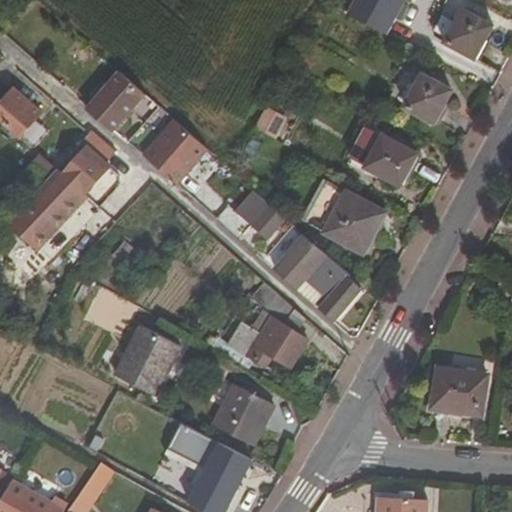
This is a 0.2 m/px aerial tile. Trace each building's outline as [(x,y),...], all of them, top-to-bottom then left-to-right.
[(463,10),(445,43),(475,60),(494,27),(463,10)] [(85,110),(113,134),(115,132),(147,96),(119,72),(85,110)] [(434,126),(454,91),(423,74),(404,109),(434,126)] [(0,120),(20,138),(42,114),(15,90),(0,106),(0,120)] [(254,129),(272,139),(282,120),(264,110),(254,129)] [(209,151),(175,121),(144,157),(178,187),(209,151)] [(370,170),(401,187),(419,155),(384,136),(367,128),(358,144),(375,153),(366,168),(370,170)] [(7,230),(37,256),(88,197),(86,196),(111,168),(88,149),(65,176),(59,171),(7,230)] [(33,196),(57,170),(41,155),(17,182),(33,196)] [(365,255),(387,215),(328,182),(306,222),(365,255)] [(254,192),(236,213),(251,226),(252,225),(269,205),(254,192)] [(252,225),(268,239),(286,219),(270,205),(269,205),(252,225)] [(365,288),(306,236),(275,272),(334,324),(365,288)] [(112,256),(125,267),(138,250),(125,240),(112,256)] [(308,319),(292,305),(266,283),(252,298),(274,318),(297,332),(308,319)] [(101,287),(86,316),(111,328),(126,300),(101,287)] [(267,370),(275,358),(291,370),(311,341),(297,332),(274,318),(263,334),(247,324),(231,347),(255,362),(267,370)] [(157,397),(182,348),(141,327),(116,376),(157,397)] [(225,356),(251,370),(255,362),(231,347),(225,356)] [(432,410),(483,417),(489,376),(438,368),(432,410)] [(255,446),(275,405),(235,385),(214,426),(255,446)] [(238,450),(207,434),(190,467),(192,469),(186,480),(214,493),(235,456),(238,450)] [(255,459),(238,450),(235,456),(251,465),(255,459)] [(239,502),(233,498),(251,465),(235,456),(214,493),(212,497),(234,510),(239,502)] [(67,511),(88,511),(116,471),(102,463),(67,511)] [(51,495),(55,486),(27,472),(22,481),(51,495)] [(0,511),(46,511),(52,502),(12,479),(0,501),(0,511)] [(378,511),(428,511),(429,501),(379,498),(378,511)]
